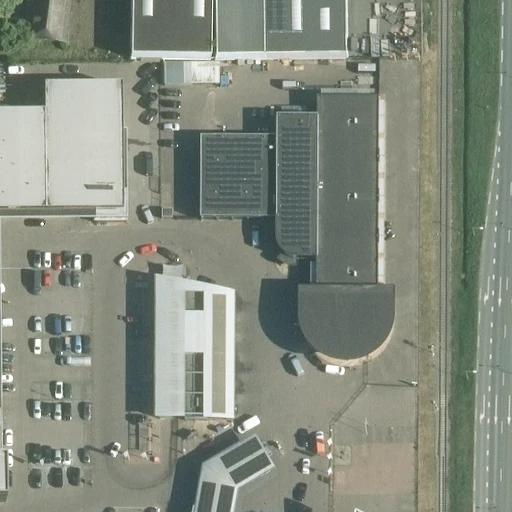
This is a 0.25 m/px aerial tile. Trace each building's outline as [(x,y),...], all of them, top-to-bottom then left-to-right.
[(26,0),(24,37),(65,46),(69,0),(26,0)] [(130,0),(130,61),(209,62),(209,0),(212,0),(213,61),(348,59),(347,0),(130,0)] [(219,87),(218,64),(163,65),(163,87),(219,87)] [(41,88),(41,114),(0,114),(0,505),(3,505),(3,464),(0,464),(0,444),(0,215),(91,214),(92,223),(125,222),(124,193),(120,193),(119,87),(41,88)] [(380,101),(318,100),(318,120),(278,120),(278,140),(202,140),(201,222),(277,222),(277,241),(277,243),(277,245),(277,247),(278,248),(279,250),(280,252),(281,253),(282,255),(283,256),(284,258),(286,259),(294,262),(298,263),(317,263),(317,301),(307,301),(307,321),(307,325),(308,328),(309,332),(310,335),(311,338),(313,341),(315,344),(317,347),(319,350),(322,352),(324,354),(327,356),(331,358),(334,359),(337,360),(341,361),(344,362),(348,362),(351,362),(355,361),(358,360),(361,359),(365,358),(368,357),(371,355),(374,353),(376,350),(379,348),(381,345),(383,342),(384,339),(386,336),(387,332),(388,329),(388,325),(388,322),(388,302),(379,302),(380,101)] [(185,288),(185,296),(176,296),(161,296),(160,419),(177,419),(185,419),(185,421),(208,421),(208,357),(197,357),(197,318),(208,318),(209,292),(185,288)] [(254,439),(203,469),(195,511),(235,511),(239,494),(274,473),(254,439)]
